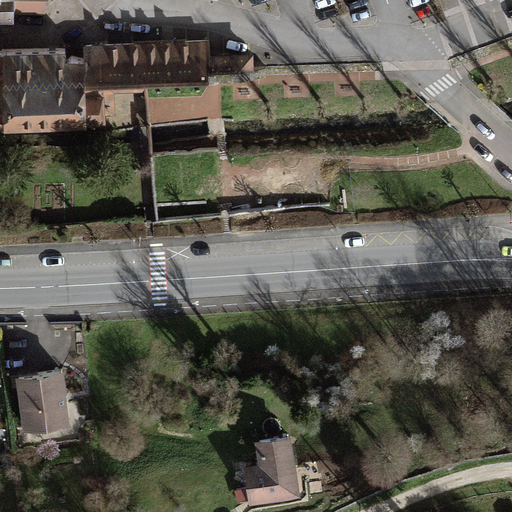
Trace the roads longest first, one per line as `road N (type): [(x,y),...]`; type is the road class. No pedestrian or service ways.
road 1 (secondary): [(511,257),(0,288)]
road 2 (residential): [(109,0),(216,15),(311,44),(396,44),(511,151)]
road 3 (unclassified): [(374,511),(475,474),(511,469)]
